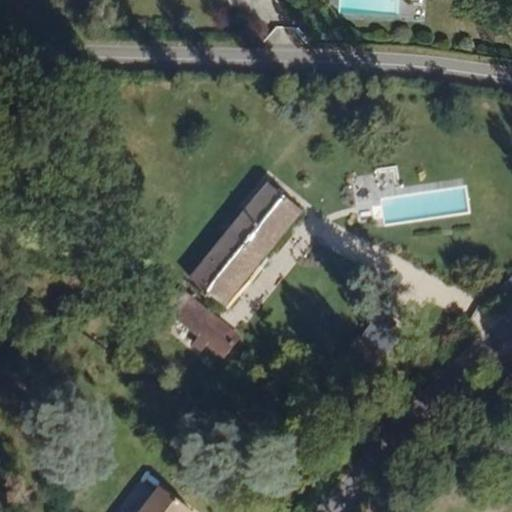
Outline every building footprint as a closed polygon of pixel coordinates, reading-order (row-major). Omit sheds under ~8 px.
[(400,14),(399,0),(338,0),(338,15),(400,14)] [(359,227),(470,215),(466,179),(393,187),(391,172),(353,177),(359,227)] [(229,199),(159,303),(197,328),(270,225),(229,199)] [(214,358),(160,325),(147,345),(201,379),(214,358)] [(369,365),(346,387),(360,403),(384,382),(369,365)] [(194,511),(160,486),(139,511),(194,511)]
